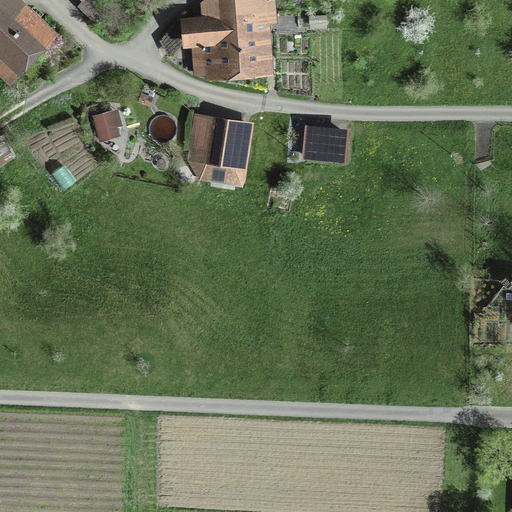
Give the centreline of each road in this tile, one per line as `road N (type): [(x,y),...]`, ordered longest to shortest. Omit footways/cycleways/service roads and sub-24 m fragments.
road 1 (residential): [(511,416),(0,396)]
road 2 (residential): [(511,114),(350,113),(203,93),(97,47),(48,0)]
road 3 (track): [(0,122),(117,56),(195,0)]
